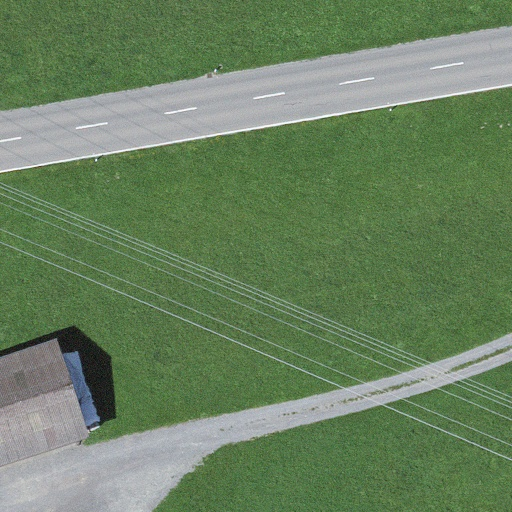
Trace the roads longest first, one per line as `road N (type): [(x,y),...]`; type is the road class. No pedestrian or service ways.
road 1 (track): [(511,350),(410,391),(6,511)]
road 2 (secondary): [(511,58),(0,142)]
